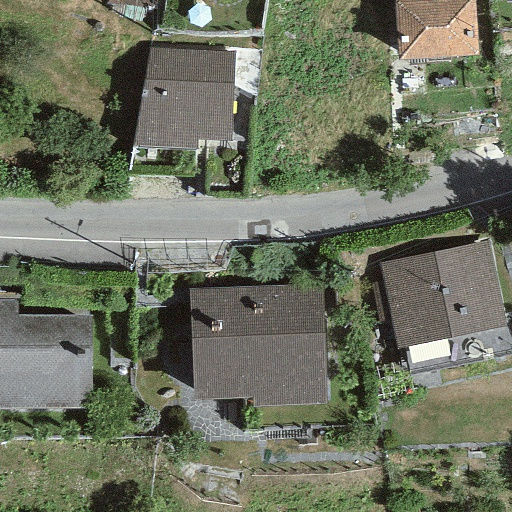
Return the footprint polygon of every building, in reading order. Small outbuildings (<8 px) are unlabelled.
[(402,0),(403,9),(473,4),(472,0),(402,0)] [(403,9),(395,9),(399,72),(477,67),(473,4),(403,9)] [(229,146),(231,57),(148,54),(132,154),(194,156),(197,145),(229,146)] [(489,244),(378,267),(381,285),(391,327),(397,358),(504,333),(489,244)] [(380,329),(391,327),(381,285),(371,287),(380,329)] [(323,290),(191,296),(197,409),(252,406),(252,415),(329,411),(323,290)] [(18,303),(0,303),(0,413),(5,413),(89,411),(90,324),(21,321),(18,303)]
